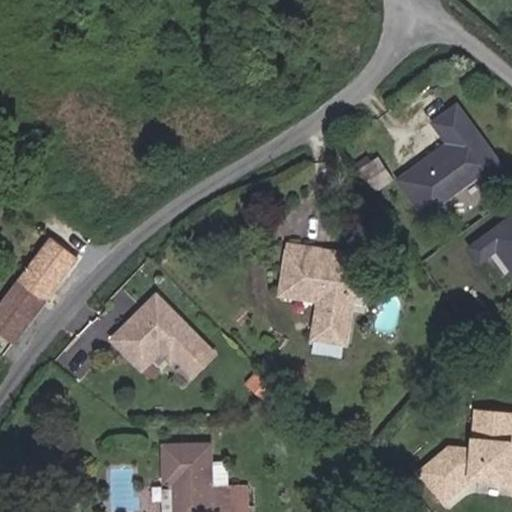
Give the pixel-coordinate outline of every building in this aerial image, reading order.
[(509,162),(466,104),(443,121),(457,139),(407,177),(437,216),(455,203),(451,197),(487,170),(491,176),(509,162)] [(391,183),(377,161),(356,174),(370,197),(391,183)] [(511,213),(478,240),(511,284),(511,213)] [(85,258),(57,237),(0,311),(0,325),(21,341),(85,258)] [(353,251),(296,246),(291,295),(327,299),(322,335),(356,342),(365,279),(353,261),(353,251)] [(201,335),(162,294),(117,338),(141,363),(164,340),(179,356),(201,335)] [(146,367),(164,350),(175,361),(179,356),(164,340),(141,363),(146,367)] [(511,411),(511,409),(484,408),(481,447),(458,446),(428,468),(450,497),(479,476),(511,478),(511,449),(509,449),(511,411)] [(218,444),(174,443),(173,482),(179,482),(178,511),(252,511),(253,485),(218,485),(218,444)]
